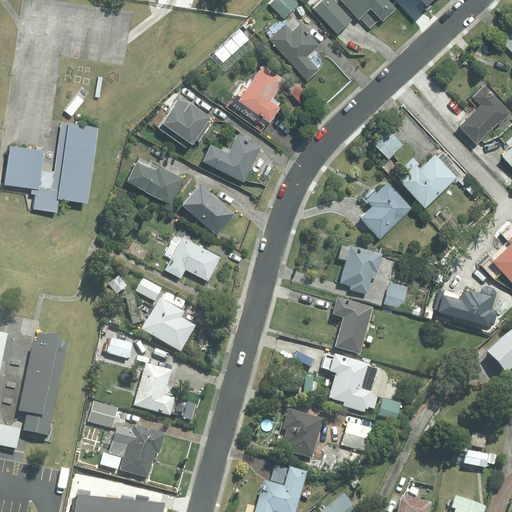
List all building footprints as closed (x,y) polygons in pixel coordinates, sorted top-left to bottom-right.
[(299,4),(294,0),(274,0),(270,4),(284,18),(299,4)] [(332,0),(322,0),(314,8),(338,33),(352,20),(332,0)] [(341,0),(359,19),(361,18),(370,28),(381,19),(383,21),(396,9),(387,0),(341,0)] [(270,39),(307,80),(319,70),(322,67),(323,65),(323,64),(323,61),(322,58),(320,55),(318,53),(315,50),(319,45),(293,17),(270,39)] [(241,26),(210,54),(224,71),(256,43),(241,26)] [(511,33),(503,42),(511,51),(511,33)] [(275,95),(286,80),(263,65),(248,87),(242,83),(225,107),(261,131),(268,121),(270,122),(280,107),(279,107),(283,101),(275,95)] [(296,82),(287,90),(301,104),(310,96),(296,82)] [(460,126),(477,143),(498,123),(500,124),(511,113),(485,87),(474,97),(482,105),(460,126)] [(208,122),(211,117),(190,103),(179,100),(159,127),(186,147),(190,142),(192,144),(194,143),(197,145),(211,124),(208,122)] [(99,124),(69,121),(59,196),(88,200),(99,124)] [(387,128),(373,142),(389,158),(403,145),(387,128)] [(511,136),(505,143),(511,149),(503,157),(511,166),(511,136)] [(222,150),(211,145),(203,162),(243,181),(259,148),(238,138),(232,151),(223,147),(222,150)] [(44,150),(10,145),(4,183),(38,188),(44,150)] [(437,158),(435,155),(420,169),(417,166),(419,164),(413,158),(403,168),(407,173),(399,181),(425,207),(462,172),(443,153),(437,158)] [(171,204),(183,179),(139,157),(127,182),(171,204)] [(373,206),(361,218),(380,238),(411,208),(388,184),(369,202),(373,206)] [(201,185),(183,205),(217,234),(235,214),(201,185)] [(35,192),(33,207),(57,210),(59,188),(44,186),(43,193),(35,192)] [(508,241),(482,265),(494,279),(503,271),(511,280),(511,222),(501,233),(508,241)] [(208,280),(220,258),(183,238),(166,270),(181,278),(185,269),(208,280)] [(351,289),(367,294),(371,277),(375,278),(382,254),(350,246),(350,247),(342,245),(339,258),(348,260),(342,282),(353,285),(351,289)] [(162,288),(143,278),(136,291),(155,301),(162,288)] [(402,308),(408,287),(390,283),(385,304),(402,308)] [(469,292),(463,290),(462,294),(440,288),(434,310),(489,327),(494,324),(497,313),(496,310),(492,309),(497,293),(494,288),(486,286),(482,289),(481,293),(469,290),(469,292)] [(338,297),(333,314),(345,317),(336,346),(360,353),(373,307),(338,297)] [(184,311),(160,298),(143,329),(181,350),(195,326),(181,317),(184,311)] [(511,330),(507,334),(488,351),(507,372),(511,367),(511,330)] [(0,371),(8,334),(0,332),(0,445),(16,449),(20,430),(0,425),(0,371)] [(132,343),(111,337),(107,353),(128,359),(132,343)] [(64,349),(31,342),(15,417),(48,423),(64,349)] [(336,373),(329,397),(345,402),(344,405),(366,411),(368,406),(374,407),(385,371),(370,367),(371,364),(335,354),(334,356),(326,354),(322,368),(330,370),(329,371),(336,373)] [(164,395),(171,370),(146,363),(134,405),(170,415),(175,398),(164,395)] [(400,403),(384,399),(379,415),(396,419),(400,403)] [(112,428),(118,408),(94,401),(88,421),(112,428)] [(288,430),(284,443),(290,444),(288,450),(311,457),(323,418),(289,409),(283,428),(288,430)] [(342,444),(365,451),(372,428),(348,421),(342,444)] [(160,453),(165,433),(134,425),(132,430),(117,426),(110,453),(124,456),(121,469),(148,477),(155,452),(160,453)] [(488,454),(465,450),(463,463),(486,467),(488,454)] [(275,465),(271,480),(283,483),(287,468),(275,465)] [(255,511),(295,511),(307,471),(290,467),(285,486),(265,480),(255,511)] [(358,511),(344,493),(320,511),(316,506),(308,511),(358,511)] [(401,495),(397,511),(428,511),(431,502),(401,495)] [(85,511),(88,499),(74,496),(71,511),(85,511)] [(483,511),(486,506),(455,496),(450,508),(455,510),(454,511),(483,511)] [(113,511),(116,500),(103,497),(102,502),(99,511),(113,511)] [(99,511),(102,502),(88,499),(85,511),(99,511)] [(128,511),(130,503),(116,500),(113,511),(128,511)] [(142,511),(144,504),(131,501),(130,503),(128,511),(142,511)]
